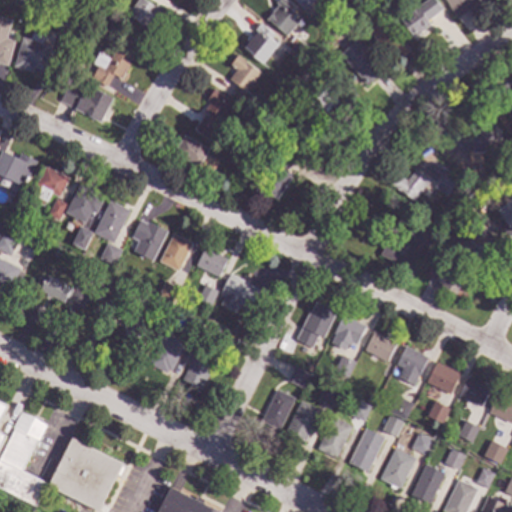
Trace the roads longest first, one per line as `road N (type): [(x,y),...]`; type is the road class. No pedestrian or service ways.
road 1 (residential): [(511,358),(0,106)]
road 2 (residential): [(511,31),(382,138),(306,258),(208,454)]
road 3 (residential): [(324,511),(0,348)]
road 4 (residential): [(220,0),(120,162)]
